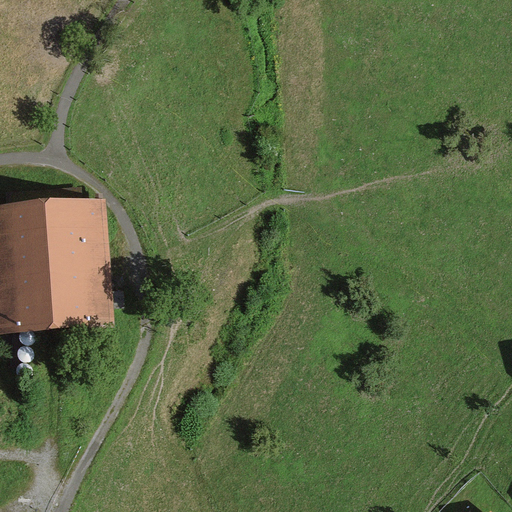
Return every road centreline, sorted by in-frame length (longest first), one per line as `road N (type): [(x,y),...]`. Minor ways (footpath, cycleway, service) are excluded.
road 1 (track): [(52,157),(96,186),(125,221),(149,298),(147,350),(59,511)]
road 2 (track): [(125,0),(78,81),(52,157)]
